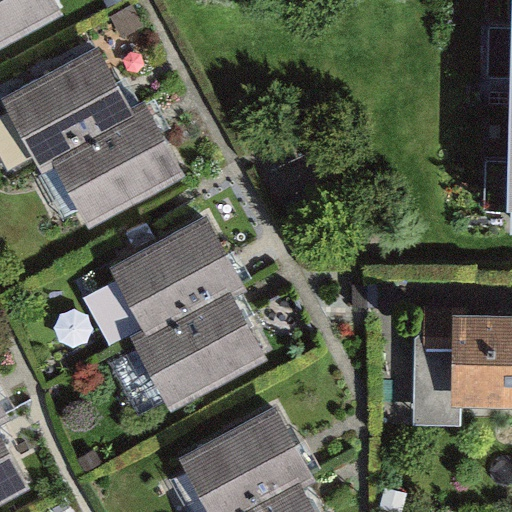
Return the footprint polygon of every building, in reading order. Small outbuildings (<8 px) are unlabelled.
[(0,0),(0,45),(69,9),(64,0),(0,0)] [(42,174),(61,164),(95,229),(189,179),(153,110),(134,120),(101,56),(6,105),(42,174)] [(276,367),(242,301),(251,297),(215,227),(121,276),(155,341),(146,346),(182,416),(276,367)] [(511,329),(437,328),(435,420),(511,421),(511,329)] [(0,506),(32,489),(0,427),(0,423),(8,419),(0,404),(0,506)] [(325,511),(310,481),(319,476),(283,407),(188,456),(217,511),(325,511)]
